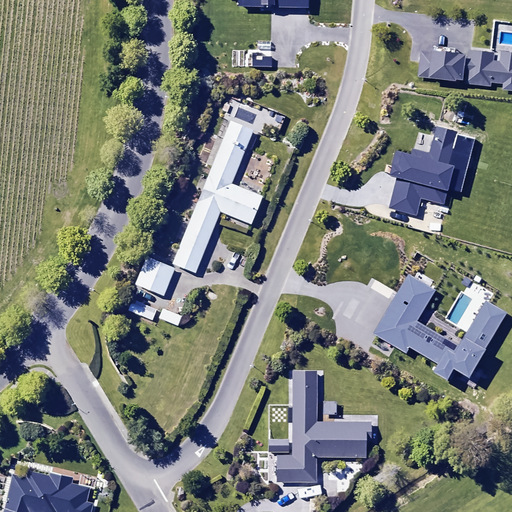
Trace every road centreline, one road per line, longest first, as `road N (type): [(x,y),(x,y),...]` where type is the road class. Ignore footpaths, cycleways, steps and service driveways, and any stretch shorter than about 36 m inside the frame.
road 1 (residential): [(146,496),(224,408),(338,122),(362,0)]
road 2 (residential): [(155,0),(151,91),(119,206),(44,336)]
road 3 (residential): [(146,496),(44,336)]
